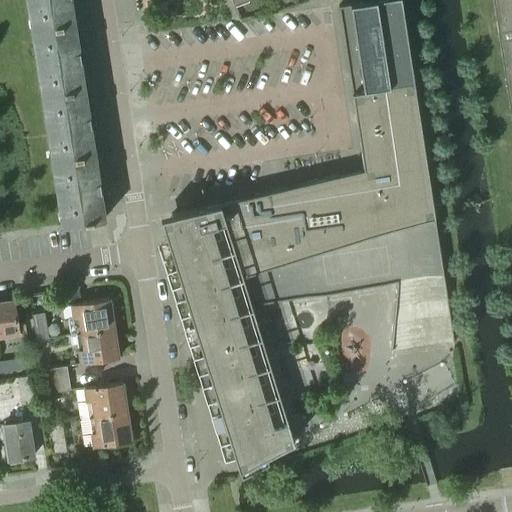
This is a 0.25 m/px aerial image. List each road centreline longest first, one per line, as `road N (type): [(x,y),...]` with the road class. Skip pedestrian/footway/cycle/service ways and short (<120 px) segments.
road 1 (residential): [(131,254),(94,0)]
road 2 (residential): [(172,467),(131,254)]
road 3 (residential): [(0,495),(172,467)]
road 4 (residential): [(0,270),(131,254)]
